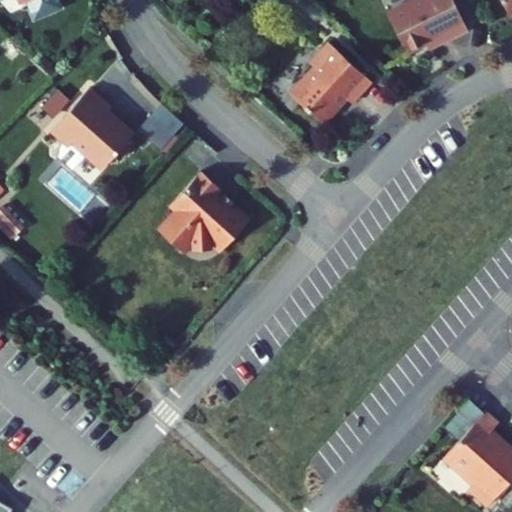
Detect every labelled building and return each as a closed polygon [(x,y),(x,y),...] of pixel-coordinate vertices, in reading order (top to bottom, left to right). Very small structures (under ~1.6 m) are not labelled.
[(18,0),(21,6),(24,5),(32,23),(59,11),(54,0),(18,0)] [(460,0),(405,0),(391,7),(411,47),(441,33),(444,38),(472,24),(460,0)] [(325,36),(311,53),(311,63),(291,84),(291,91),(321,118),(344,92),(349,97),(368,75),(325,36)] [(117,105),(114,103),(95,85),(57,129),(69,140),(65,145),(65,153),(83,168),(94,155),(103,163),(112,162),(140,131),(124,118),(122,121),(113,113),(117,110),(117,109),(117,108),(117,106),(117,105)] [(156,213),(180,234),(188,224),(190,227),(191,230),(207,229),(207,225),(210,223),(219,232),(247,200),(234,188),(231,191),(214,176),(219,171),(198,153),(168,187),(175,193),(156,213)] [(462,481),(481,498),(511,463),(511,445),(502,437),(499,440),(483,425),(492,414),(479,402),(436,449),(467,476),(462,481)]
